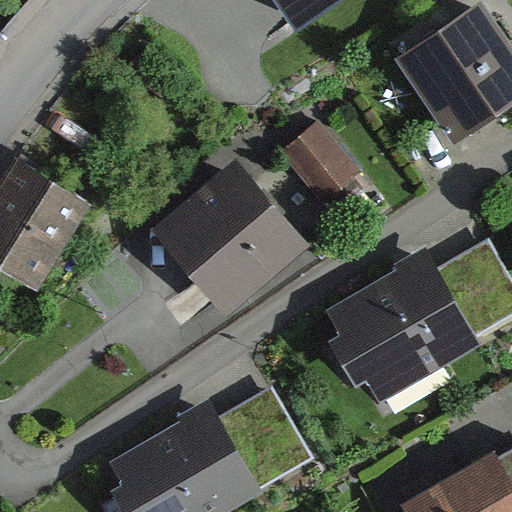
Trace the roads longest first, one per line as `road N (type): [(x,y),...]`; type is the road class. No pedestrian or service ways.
road 1 (residential): [(0,462),(44,473),(100,444),(511,156)]
road 2 (residential): [(0,108),(95,0)]
